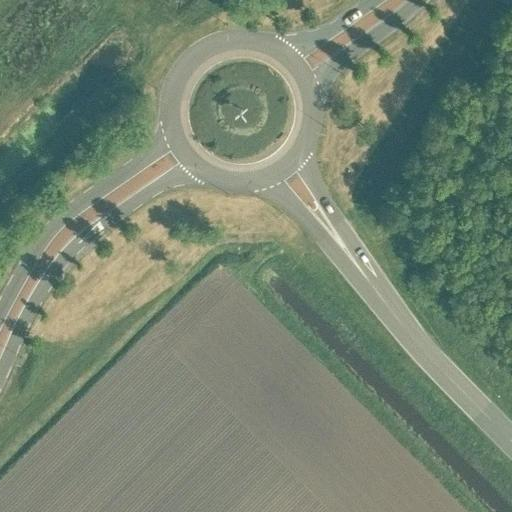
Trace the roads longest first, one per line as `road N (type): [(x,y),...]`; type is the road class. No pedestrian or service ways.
road 1 (primary): [(0,371),(40,288),(65,257),(122,209),(195,166)]
road 2 (primary): [(168,116),(139,159),(39,235),(0,310)]
road 3 (secondary): [(511,440),(421,349),(377,290)]
road 4 (secondary): [(377,290),(332,222),(300,150)]
road 5 (secondary): [(263,178),(377,290)]
road 6 (primary): [(278,50),(251,39),(209,45),(178,73),(168,116)]
road 7 (primary): [(312,97),(326,71),(419,0)]
